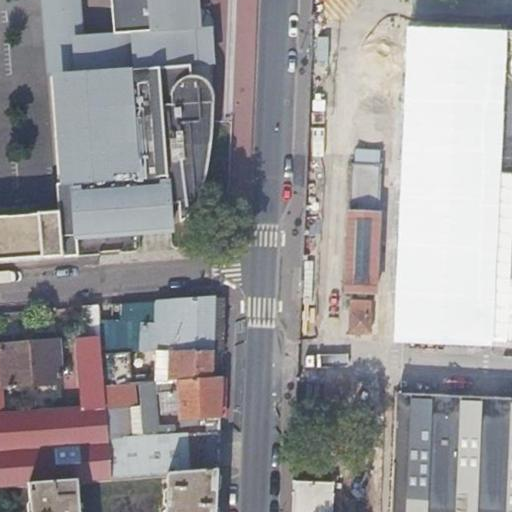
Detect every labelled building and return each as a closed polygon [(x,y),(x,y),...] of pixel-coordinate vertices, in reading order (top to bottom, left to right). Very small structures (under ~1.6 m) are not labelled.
[(0,0),(0,263),(61,258),(57,214),(38,215),(37,204),(0,207),(0,0)] [(43,0),(46,41),(83,40),(79,0),(43,0)] [(113,0),(117,37),(87,39),(89,74),(59,76),(68,185),(68,194),(71,194),(74,232),(168,224),(166,198),(175,197),(177,216),(190,207),(196,200),(200,195),(206,183),(210,172),(214,154),(216,136),(215,113),(212,100),(205,82),(204,79),(200,86),(197,82),(193,80),(190,79),(189,67),(186,31),(193,31),(190,0),(113,0)] [(511,339),(511,26),(495,25),(494,38),(411,35),(399,335),(511,339)] [(206,30),(193,31),(186,31),(189,67),(209,65),(206,30)] [(83,40),(46,41),(43,41),(45,74),(49,74),(58,73),(59,76),(89,74),(87,39),(83,40)] [(57,186),(68,185),(59,76),(58,73),(49,74),(57,186)] [(349,163),(347,214),(344,293),(374,293),(377,215),(378,164),(349,163)] [(58,195),(68,194),(68,185),(57,186),(58,195)] [(61,258),(76,257),(74,232),(71,194),(68,194),(58,195),(56,195),(57,214),(61,258)] [(215,295),(156,300),(155,323),(142,323),(142,349),(157,350),(156,381),(177,379),(213,377),(213,352),(215,297),(215,295)] [(213,352),(223,352),(225,297),(215,297),(213,352)] [(97,305),(78,306),(80,338),(99,337),(97,305)] [(350,312),(349,332),(370,334),(372,313),(350,312)] [(99,337),(80,338),(75,339),(81,409),(105,407),(103,385),(99,337)] [(0,345),(0,374),(1,387),(59,383),(57,342),(0,345)] [(103,353),(105,385),(132,383),(130,351),(103,353)] [(215,418),(220,418),(222,376),(213,377),(177,379),(178,390),(159,392),(161,411),(179,410),(180,419),(203,418),(203,422),(214,422),(215,418)] [(105,407),(110,479),(167,475),(190,473),(188,432),(160,434),(156,381),(132,383),(105,385),(103,385),(105,407)] [(511,511),(511,399),(395,394),(391,511),(511,511)] [(0,451),(0,487),(29,485),(78,482),(110,479),(105,407),(81,409),(3,416),(6,451),(0,451)] [(188,432),(190,473),(218,471),(219,430),(188,432)] [(216,511),(218,471),(190,473),(167,475),(165,511),(216,511)] [(80,511),(78,482),(29,485),(31,511),(80,511)] [(333,511),(335,484),(293,482),(291,511),(333,511)]
